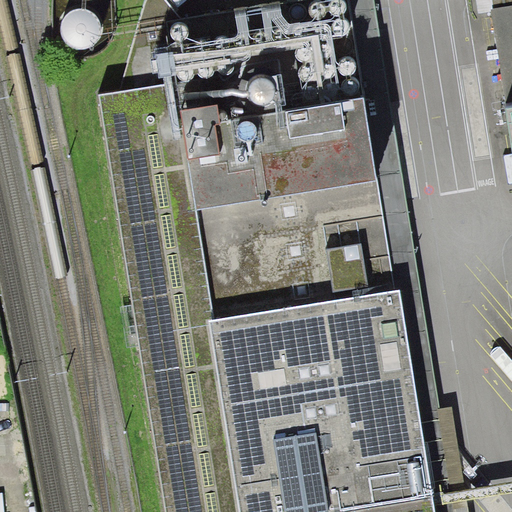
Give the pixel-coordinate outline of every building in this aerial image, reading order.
[(435,511),(399,291),(395,292),(350,18),(348,0),(302,0),(181,18),(165,0),(146,0),(119,91),(164,84),(174,82),(212,320),(208,321),(239,511),(435,511)] [(373,0),(348,0),(350,18),(395,292),(399,291),(435,511),(469,511),(452,407),(438,409),(373,0)] [(511,5),(491,9),(506,107),(505,107),(511,150),(511,5)] [(68,14),(63,19),(62,26),(62,33),(65,39),(69,44),(75,47),(81,48),(87,47),(92,44),(97,40),(100,35),(101,28),(100,22),(97,17),(93,12),(87,9),(80,9),(73,10),(68,14)] [(212,320),(174,82),(164,84),(119,91),(99,94),(165,511),(239,511),(208,321),(212,320)]
